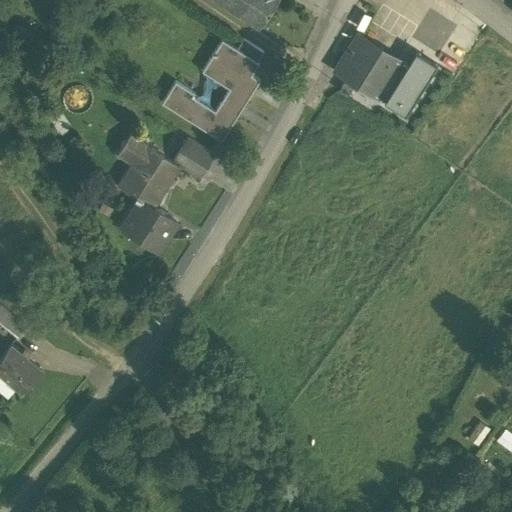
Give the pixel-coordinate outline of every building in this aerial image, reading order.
[(219,0),(237,11),(244,0),(219,0)] [(274,0),(244,0),(237,11),(259,26),(274,0)] [(379,47),(358,34),(336,70),(347,77),(355,82),(375,95),(376,93),(397,59),(399,57),(398,56),(397,57),(381,46),(382,45),(380,44),(379,47)] [(229,87),(215,110),(192,95),(194,92),(175,80),(161,102),(221,140),(260,79),(251,74),(258,62),(257,61),(237,48),(222,38),(202,70),(229,87)] [(263,51),(243,38),(237,48),(257,61),(263,51)] [(397,59),(376,93),(385,99),(384,101),(406,114),(438,64),(416,50),(406,65),(397,59)] [(355,82),(347,77),(338,90),(347,95),(355,82)] [(173,160),(130,133),(118,151),(142,166),(127,190),(135,195),(152,205),(178,164),(179,164),(173,160)] [(188,136),(173,160),(179,164),(178,164),(198,177),(213,152),(188,136)] [(152,205),(135,195),(134,197),(138,200),(130,213),(132,221),(141,227),(137,234),(158,248),(176,220),(152,205)] [(26,324),(0,302),(0,323),(16,337),(26,324)] [(42,369),(10,342),(3,351),(0,354),(0,372),(23,392),(42,369)] [(511,451),(511,431),(505,426),(495,438),(511,451)]
